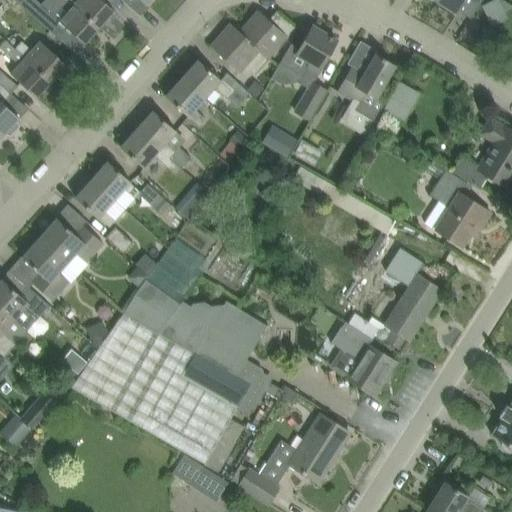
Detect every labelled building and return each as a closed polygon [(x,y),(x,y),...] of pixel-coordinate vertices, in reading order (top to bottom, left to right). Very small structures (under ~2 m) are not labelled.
[(60,21),(58,20),(35,0),(24,0),(20,5),(49,30),(58,38),(67,28),(60,21)] [(85,44),(99,28),(100,27),(69,0),(59,0),(58,2),(69,11),(60,21),(67,28),(85,44)] [(69,0),(100,27),(115,11),(102,0),(69,0)] [(440,0),(440,2),(458,14),(466,0),(440,0)] [(493,0),(482,6),(492,27),(508,19),(505,13),(511,8),(511,5),(502,0),(493,0)] [(270,21),(268,19),(259,11),(240,32),(239,33),(260,51),(259,52),(268,60),(288,37),(287,36),(295,27),(278,12),(270,21)] [(240,73),(258,53),(259,52),(260,51),(239,33),(240,32),(231,24),(210,47),(240,73)] [(291,43),(280,63),(304,76),(306,72),(316,78),(338,41),(313,26),(300,48),(291,43)] [(37,97),(51,81),(52,81),(15,48),(6,40),(0,47),(0,48),(17,64),(9,73),(37,97)] [(15,48),(52,81),(67,64),(40,41),(31,51),(20,41),(15,48)] [(338,91),(359,104),(356,110),(375,121),(385,104),(377,99),(396,65),(376,54),(365,72),(353,65),(338,91)] [(228,73),(222,80),(199,60),(182,78),(206,99),(216,88),(237,107),(250,92),(228,73)] [(0,84),(10,94),(17,86),(0,70),(0,84)] [(198,109),(206,99),(182,78),(166,97),(200,123),(206,116),(198,109)] [(398,117),(414,89),(398,80),(388,98),(390,100),(385,109),(398,117)] [(328,91),(312,81),(293,111),(310,121),(328,91)] [(249,90),(256,96),(263,89),(256,82),(249,90)] [(0,134),(2,137),(3,135),(5,134),(11,136),(20,127),(17,120),(19,117),(3,102),(10,94),(0,84),(0,134)] [(154,111),(137,129),(182,169),(183,167),(188,161),(192,157),(179,146),(175,151),(165,143),(176,131),(154,111)] [(490,119),(489,120),(480,134),(492,141),(477,166),(461,156),(451,172),(479,189),(488,176),(507,187),(511,179),(511,129),(505,125),(504,127),(490,119)] [(156,156),(165,164),(177,174),(182,169),(137,129),(121,147),(145,169),(156,156)] [(230,139),(239,147),(247,138),(238,130),(230,139)] [(283,137),(276,150),(288,157),(295,144),(283,137)] [(302,158),(311,144),(303,140),(295,154),(302,158)] [(131,181),(108,162),(92,180),(115,201),(126,188),(127,189),(135,197),(140,192),(130,183),(131,181)] [(434,229),(439,231),(462,247),(476,225),(481,229),(491,213),(466,197),(472,187),(446,170),(430,195),(448,207),(434,229)] [(115,201),(92,180),(76,198),(109,225),(114,219),(105,212),(115,201)] [(189,219),(198,207),(185,196),(175,207),(189,219)] [(171,205),(163,198),(154,208),(162,215),(171,205)] [(58,218),(41,237),(69,262),(76,254),(87,263),(104,243),(84,225),(76,234),(58,218)] [(133,243),(115,227),(105,238),(123,254),(133,243)] [(60,273),(69,262),(41,237),(23,258),(12,270),(30,286),(33,283),(53,301),(70,281),(60,273)] [(148,277),(137,267),(130,275),(130,280),(140,288),(145,280),(148,277)] [(3,280),(0,282),(0,306),(28,330),(49,305),(29,287),(30,286),(12,270),(3,280)] [(442,290),(419,275),(385,325),(393,330),(405,338),(409,340),(442,290)] [(204,463),(236,408),(245,413),(253,412),(265,392),(278,399),(283,390),(270,382),(272,378),(263,372),(263,368),(247,359),(267,325),(226,301),(223,305),(212,307),(205,302),(192,304),(190,306),(182,301),(180,304),(145,280),(140,288),(123,312),(122,312),(71,387),(204,463)] [(0,349),(5,355),(28,330),(0,306),(0,349)] [(355,313),(348,323),(373,339),(375,335),(381,339),(386,338),(387,339),(393,330),(385,325),(372,316),(369,322),(355,313)] [(103,333),(99,324),(88,329),(92,338),(103,333)] [(340,349),(331,364),(329,367),(358,385),(374,395),(396,361),(342,324),(330,343),(340,349)] [(405,338),(393,330),(387,339),(386,340),(399,348),(405,338)] [(63,360),(78,373),(87,362),(72,349),(63,360)] [(34,428),(56,402),(43,391),(21,417),(34,428)] [(511,403),(492,435),(503,441),(502,445),(504,448),(509,452),(511,451),(511,403)] [(350,432),(324,416),(319,412),(296,448),(281,439),(259,473),(249,466),(248,468),(241,464),(232,479),(238,483),(238,484),(269,503),(279,488),(276,486),(290,464),(318,482),(350,432)] [(11,419),(28,434),(32,429),(15,415),(11,419)] [(191,485),(203,466),(184,454),(172,473),(191,485)] [(468,497),(446,483),(428,511),(430,511),(484,511),(486,509),(467,498),(468,497)]
